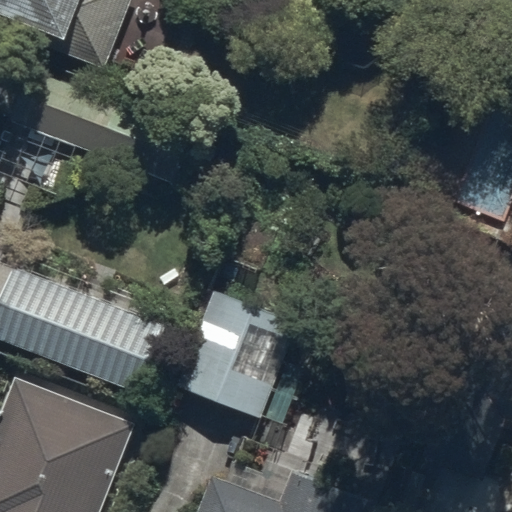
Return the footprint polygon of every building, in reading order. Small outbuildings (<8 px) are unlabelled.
[(0,0),(0,19),(104,63),(130,0),(0,0)] [(214,0),(272,24),(282,0),(214,0)] [(33,67),(15,118),(173,179),(192,128),(33,67)] [(0,255),(0,337),(142,391),(169,319),(0,255)] [(262,412),(299,320),(217,288),(181,380),(262,412)] [(511,320),(474,308),(424,455),(488,476),(509,415),(511,415),(511,320)] [(101,511),(139,421),(19,371),(0,418),(0,511),(101,511)] [(228,475),(218,471),(201,511),(382,511),(387,500),(270,451),(263,467),(236,456),(228,475)]
